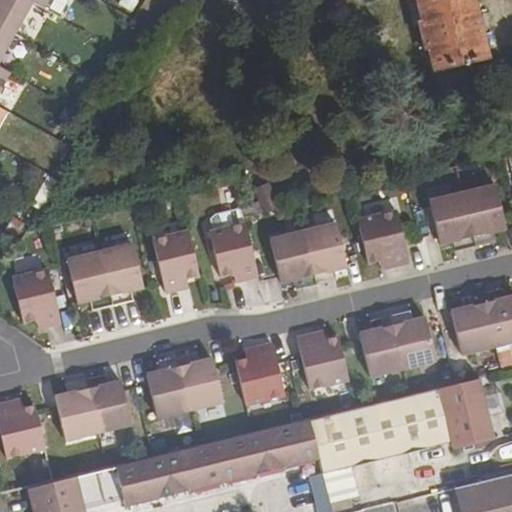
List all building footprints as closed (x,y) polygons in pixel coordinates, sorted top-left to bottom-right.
[(0,0),(0,24),(14,32),(32,2),(28,0),(0,0)] [(429,0),(418,3),(436,69),(486,56),(471,0),(429,0)] [(0,58),(14,32),(0,24),(0,58)] [(494,185),(461,193),(474,246),(495,241),(493,232),(505,229),(494,185)] [(461,193),(428,201),(439,244),(452,242),(454,251),(474,246),(461,193)] [(396,211),(357,220),(367,264),(378,261),(381,268),(408,262),(396,211)] [(257,277),(245,223),(208,232),(219,277),(233,274),(234,282),(257,277)] [(335,223),(302,231),(315,285),(336,280),(333,270),(346,267),(335,223)] [(187,231),(152,240),(165,293),(187,287),(186,279),(198,276),(187,231)] [(302,231),(269,239),(280,283),(292,280),(295,290),(315,285),(302,231)] [(132,244),(99,252),(112,306),(132,301),(130,291),(143,288),(132,244)] [(99,252),(66,261),(76,304),(89,301),(91,311),(112,306),(99,252)] [(47,270),(11,279),(22,324),(35,320),(37,329),(60,323),(47,270)] [(480,293),(493,347),(511,342),(511,296),(503,299),(501,289),(480,293)] [(450,311),(460,355),(493,347),(480,293),(460,298),(462,308),(450,311)] [(389,316),(402,369),(435,361),(424,317),(412,320),(410,311),(389,316)] [(358,333),(369,377),(402,369),(389,316),(369,321),(371,331),(358,333)] [(308,390),(348,380),(337,337),(325,339),(324,331),(296,338),(308,390)] [(234,362),(245,405),(284,395),(272,345),(244,351),(246,359),(234,362)] [(176,357),(189,410),(222,402),(211,359),(199,361),(196,352),(176,357)] [(145,374),(156,418),(189,410),(176,357),(156,362),(158,372),(145,374)] [(85,379),(97,432),(131,424),(120,381),(107,384),(105,374),(85,379)] [(54,397),(65,441),(97,432),(85,379),(64,384),(66,393),(54,397)] [(453,447),(494,438),(480,379),(454,384),(408,396),(355,409),(309,420),(319,460),(322,474),(452,443),(453,447)] [(0,404),(0,436),(5,458),(45,448),(34,404),(22,408),(20,400),(0,404)] [(84,511),(84,509),(122,500),(124,507),(257,475),(255,467),(282,461),(283,469),(319,460),(309,420),(303,421),(251,434),(198,446),(152,458),(106,469),(53,482),(27,488),(32,511),(84,511)] [(257,475),(283,469),(282,461),(255,467),(257,475)] [(351,470),(322,474),(327,501),(356,496),(351,470)] [(511,511),(511,473),(456,487),(461,511),(511,511)] [(452,511),(449,494),(434,496),(437,511),(452,511)]
